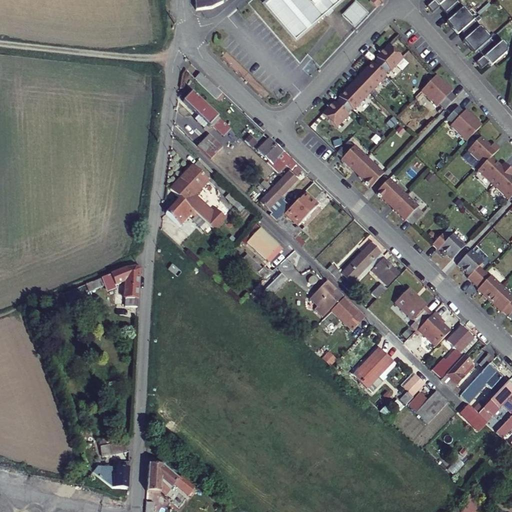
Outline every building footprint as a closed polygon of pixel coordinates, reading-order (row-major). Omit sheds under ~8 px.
[(195,0),(197,11),(214,9),(224,3),(222,0),(195,0)] [(346,0),(276,0),(270,6),(300,41),(329,16),(331,18),(336,13),(334,11),(346,0)] [(385,2),(383,0),(373,0),(372,1),(378,8),(385,2)] [(471,64),(477,71),(484,64),(487,67),(501,56),(502,49),(497,43),(492,47),(450,0),(428,0),(430,2),(423,8),(428,14),(435,8),(446,20),(442,24),(447,31),(449,30),(454,36),(457,33),(462,39),(458,43),(464,49),(465,48),(470,54),(473,52),(478,58),(471,64)] [(371,16),(359,4),(346,16),(357,28),(371,16)] [(336,102),(335,101),(323,113),(338,128),(350,115),(348,113),(353,108),(355,110),(387,76),(385,74),(390,68),(392,71),(405,58),(389,43),(376,56),(378,57),(373,63),(372,62),(361,73),(363,75),(352,86),(350,84),(339,95),(340,97),(336,102)] [(225,93),(203,71),(198,76),(220,98),(225,93)] [(361,73),(350,84),(352,86),(363,75),(361,73)] [(438,74),(422,90),(439,105),(441,103),(444,106),(455,94),(452,91),(454,89),(450,85),(447,87),(442,82),(445,80),(438,74)] [(225,120),(197,93),(189,102),(203,116),(200,119),(212,130),(216,126),(218,128),(225,120)] [(447,108),(458,96),(455,94),(444,106),(447,108)] [(447,108),(458,97),(458,96),(447,108)] [(462,105),(461,104),(450,115),(451,117),(462,105)] [(468,105),(465,108),(462,105),(451,117),(454,119),(452,122),(469,137),(484,121),(477,114),(476,117),(472,114),(472,110),(468,105)] [(228,138),(235,130),(225,120),(218,128),(228,138)] [(211,157),(222,145),(209,132),(198,145),(211,157)] [(493,145),(482,135),(468,150),(485,166),(480,172),(509,199),(511,195),(511,166),(508,163),(504,166),(494,157),(502,148),(496,142),(493,145)] [(295,161),(269,136),(258,147),(272,160),(269,163),(276,170),(286,161),(291,166),(292,164),(295,161)] [(356,145),(350,140),(338,153),(344,158),(342,159),(355,171),(358,168),(363,173),(360,176),(369,185),(384,169),(358,144),(356,145)] [(216,212),(198,195),(212,181),(195,164),(193,166),(190,165),(187,169),(187,173),(172,188),(179,194),(193,207),(218,230),(228,219),(219,210),(216,212)] [(291,166),(259,200),(267,208),(265,210),(275,219),(297,196),(290,189),(291,188),(288,185),(300,172),(292,164),(291,166)] [(371,186),(386,170),(384,169),(369,185),(371,186)] [(372,187),(387,171),(386,170),(371,186),(372,187)] [(394,177),(393,176),(378,191),(379,192),(394,177)] [(422,203),(394,177),(379,192),(389,202),(392,199),(398,205),(395,208),(407,219),(409,217),(415,223),(426,211),(420,205),(422,203)] [(193,207),(179,194),(167,207),(180,220),(193,207)] [(312,208),(300,196),(276,220),(293,236),(298,230),(294,226),(312,208)] [(395,208),(398,205),(392,199),(389,202),(395,208)] [(316,211),(312,208),(294,226),(298,230),(316,211)] [(284,250),(259,226),(246,240),(251,245),(252,243),(272,262),(284,250)] [(449,240),(444,235),(433,247),(439,252),(441,250),(450,259),(465,244),(454,234),(449,240)] [(346,287),(380,253),(369,242),(355,257),(355,256),(340,272),(335,267),(330,272),(346,287)] [(452,261),(466,246),(465,244),(450,259),(452,261)] [(454,262),(468,247),(466,246),(452,261),(454,262)] [(476,252),(474,251),(460,266),(461,267),(476,252)] [(381,263),(395,277),(385,287),(391,292),(400,282),(397,278),(407,268),(391,252),(381,263)] [(481,267),(486,262),(476,252),(461,267),(472,277),(470,279),(481,290),(479,291),(502,313),(504,312),(511,319),(511,294),(493,276),(492,277),(481,267)] [(140,299),(142,273),(136,267),(123,267),(101,275),(103,283),(111,280),(113,284),(121,281),(123,287),(125,287),(124,298),(140,299)] [(294,276),(287,270),(270,287),(277,294),(294,276)] [(103,283),(101,275),(83,281),(86,289),(103,283)] [(340,298),(325,283),(312,296),(327,311),(340,298)] [(429,300),(411,283),(396,298),(417,317),(413,322),(418,327),(420,325),(435,310),(427,302),(429,300)] [(381,285),(371,293),(375,299),(385,290),(381,285)] [(327,311),(312,296),(307,301),(315,308),(312,311),(319,318),(327,311)] [(356,314),(343,301),(331,314),(349,332),(356,324),(351,319),(356,314)] [(442,313),(437,308),(435,310),(420,325),(438,342),(453,327),(440,315),(442,313)] [(474,336),(462,325),(449,339),(461,350),(474,336)] [(474,336),(461,350),(467,356),(480,342),(474,336)] [(362,362),(364,364),(352,376),(368,391),(379,379),(375,375),(389,360),(376,347),(362,362)] [(490,356),(480,367),(485,372),(491,366),(495,361),(490,356)] [(473,365),(466,358),(458,366),(453,371),(444,381),(454,391),(465,380),(462,377),(473,365)] [(458,366),(451,360),(446,365),(453,371),(458,366)] [(476,368),(473,365),(462,377),(465,380),(476,368)] [(491,366),(485,372),(464,394),(461,397),(468,405),(488,384),(498,393),(508,383),(491,366)] [(422,384),(413,375),(401,387),(406,393),(402,398),(406,401),(422,384)] [(511,386),(508,383),(498,393),(478,414),(486,422),(506,401),(511,406),(511,386)] [(427,401),(419,393),(407,405),(421,419),(440,400),(434,394),(427,401)] [(427,425),(446,406),(440,400),(421,419),(427,425)] [(393,414),(386,407),(381,412),(389,419),(393,414)] [(120,455),(119,445),(99,448),(101,458),(120,455)] [(130,490),(131,469),(118,469),(117,479),(106,469),(105,471),(97,464),(92,470),(115,489),(130,490)] [(181,480),(163,466),(151,465),(149,491),(161,491),(177,484),(193,497),(198,491),(183,478),(181,480)] [(145,503),(144,511),(152,511),(153,503),(145,503)]
